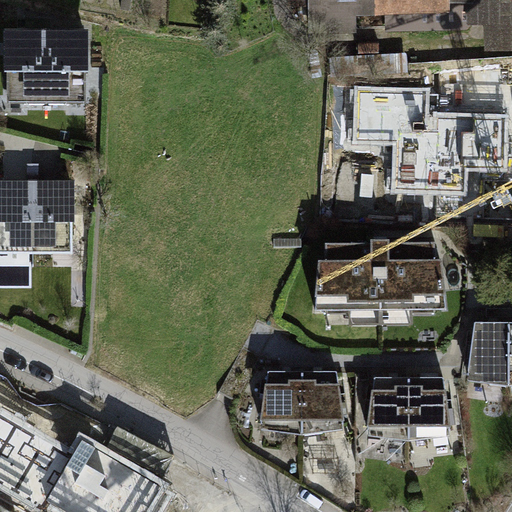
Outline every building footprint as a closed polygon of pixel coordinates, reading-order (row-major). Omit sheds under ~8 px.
[(511,0),(327,0),(328,39),(365,39),(365,66),(511,65),(511,0)] [(48,41),(6,40),(6,123),(48,123),(48,41)] [(90,41),(48,41),(48,123),(90,123),(90,41)] [(33,195),(0,195),(0,269),(34,268),(33,195)] [(76,195),(33,195),(34,268),(76,268),(76,195)] [(373,250),(328,249),(328,267),(321,267),(316,318),(450,317),(444,266),(437,266),(437,249),(391,250),(390,246),(382,246),(373,246),(373,250)] [(511,337),(473,337),(473,402),(511,402),(511,337)] [(308,383),(271,382),(270,445),(308,444),(308,383)] [(347,383),(308,383),(308,444),(347,445),(347,383)] [(410,394),(372,393),(372,453),(410,453),(410,394)] [(451,394),(410,394),(410,453),(451,453),(451,394)] [(38,480),(21,511),(130,511),(134,506),(48,458),(38,480)] [(0,463),(0,511),(21,511),(38,480),(0,463)]
